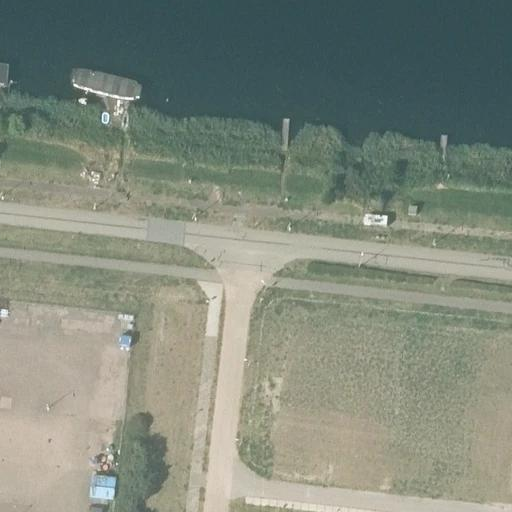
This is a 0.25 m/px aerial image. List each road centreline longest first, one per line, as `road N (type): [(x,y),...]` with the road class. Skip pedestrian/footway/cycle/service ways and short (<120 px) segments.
road 1 (track): [(0,181),(511,236)]
road 2 (unclassified): [(217,511),(246,243)]
road 3 (tertiary): [(511,271),(246,243)]
road 4 (tertiary): [(246,243),(0,218)]
